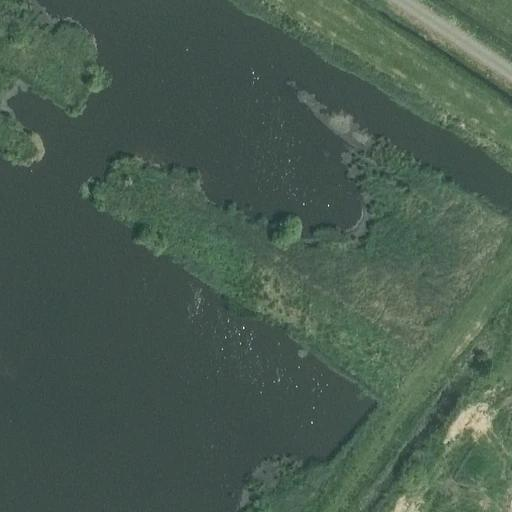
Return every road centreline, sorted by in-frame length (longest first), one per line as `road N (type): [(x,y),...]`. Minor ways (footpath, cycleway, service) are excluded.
road 1 (track): [(332,511),(511,258)]
road 2 (unclassified): [(511,75),(398,0)]
